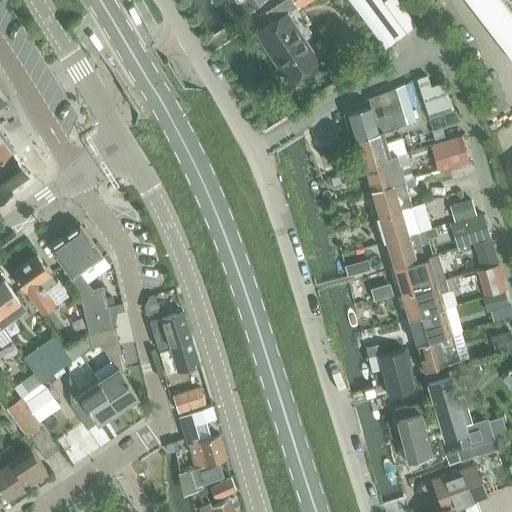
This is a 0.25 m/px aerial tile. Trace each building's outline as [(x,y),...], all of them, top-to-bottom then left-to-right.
[(237,0),(244,10),(259,0),(237,0)] [(379,0),(346,0),(383,48),(405,33),(379,0)] [(511,0),(469,0),(511,55),(511,0)] [(285,12),(255,33),(271,58),(277,54),(293,78),(318,61),(285,12)] [(426,75),(416,79),(428,118),(453,110),(442,83),(430,87),(426,75)] [(392,86),(369,95),(372,103),(396,95),(392,86)] [(0,159),(9,153),(0,139),(0,103),(2,102),(0,99),(0,159)] [(347,115),(342,116),(346,130),(351,129),(354,139),(381,131),(404,124),(400,113),(390,116),(373,121),(368,107),(346,114),(347,115)] [(381,131),(354,139),(363,169),(397,158),(396,155),(402,153),(404,152),(400,138),(384,142),(381,131)] [(460,134),(429,143),(437,170),(468,161),(460,134)] [(426,145),(409,150),(411,157),(428,152),(426,145)] [(0,198),(10,191),(9,189),(27,176),(9,153),(0,159),(0,198)] [(397,158),(363,169),(369,191),(412,178),(410,173),(407,162),(399,165),(397,158)] [(412,178),(369,191),(377,216),(411,206),(406,189),(415,187),(412,178)] [(471,198),(450,204),(454,220),(462,218),(475,214),(471,198)] [(411,206),(377,216),(384,241),(419,231),(424,230),(431,228),(424,202),(411,206)] [(454,220),(449,222),(456,247),(470,243),(490,237),(483,212),(475,214),(462,218),(454,220)] [(79,224),(48,245),(71,277),(68,279),(80,296),(88,331),(88,332),(112,327),(109,313),(107,306),(102,286),(92,288),(86,281),(79,272),(102,255),(79,223),(79,224)] [(431,228),(424,230),(427,239),(437,236),(435,227),(431,228)] [(419,231),(384,241),(392,267),(410,262),(423,258),(419,244),(427,241),(427,239),(424,230),(419,231)] [(495,252),(477,257),(480,268),(498,263),(495,252)] [(106,253),(102,255),(108,263),(111,261),(106,253)] [(36,254),(12,272),(41,313),(54,304),(67,294),(58,281),(56,282),(36,254)] [(102,255),(79,272),(86,281),(109,264),(108,263),(102,255)] [(410,262),(392,267),(400,293),(440,281),(443,280),(440,268),(427,272),(423,258),(410,262)] [(359,265),(361,272),(370,270),(368,262),(359,265)] [(503,275),(480,282),(481,285),(484,295),(493,293),(504,289),(507,289),(503,275)] [(2,279),(0,280),(0,324),(2,328),(26,310),(3,278),(2,279)] [(440,281),(400,293),(407,318),(441,308),(443,308),(454,305),(456,304),(452,289),(447,291),(443,280),(440,281)] [(484,295),(482,296),(487,311),(508,305),(504,289),(493,293),(484,295)] [(148,296),(147,297),(144,306),(147,315),(159,311),(154,296),(154,294),(148,296)] [(122,302),(107,306),(109,313),(116,312),(120,311),(124,310),(122,302)] [(441,308),(407,318),(415,344),(438,337),(451,333),(460,330),(462,330),(454,305),(443,308),(441,308)] [(174,314),(150,323),(151,326),(158,349),(169,345),(190,338),(182,312),(174,314)] [(0,343),(2,346),(10,341),(11,340),(2,328),(0,324),(0,343)] [(88,332),(90,345),(91,347),(92,346),(100,344),(109,358),(108,359),(91,370),(98,380),(118,409),(136,397),(137,397),(121,371),(123,370),(124,369),(119,344),(115,327),(114,326),(112,327),(88,332)] [(438,337),(415,344),(423,371),(459,360),(468,357),(460,330),(451,333),(438,337)] [(511,339),(509,330),(493,335),(498,352),(511,347),(511,339)] [(87,332),(64,349),(71,359),(88,347),(90,345),(88,332),(87,332)] [(54,334),(22,357),(33,372),(41,382),(72,359),(71,359),(64,349),(54,334)] [(170,349),(159,352),(167,374),(199,364),(190,338),(169,345),(170,349)] [(375,344),(365,347),(368,357),(378,355),(387,353),(384,342),(375,344)] [(387,353),(378,355),(378,356),(379,358),(381,369),(387,394),(413,388),(404,348),(387,353)] [(368,357),(371,372),(381,369),(379,358),(378,356),(378,355),(368,357)] [(511,370),(503,379),(511,388),(511,370)] [(33,372),(13,386),(21,397),(22,396),(23,398),(38,418),(38,419),(59,404),(46,386),(41,382),(33,372)] [(79,393),(68,377),(68,379),(69,383),(70,405),(86,427),(86,428),(95,423),(95,424),(117,410),(118,409),(98,380),(97,380),(79,393)] [(448,377),(426,384),(443,438),(454,434),(455,437),(458,436),(462,447),(470,444),(470,445),(493,438),(487,418),(472,422),(459,382),(450,384),(448,377)] [(182,391),(172,394),(178,413),(188,409),(197,406),(205,404),(199,386),(192,388),(182,391)] [(20,398),(5,408),(26,437),(28,436),(29,435),(44,457),(56,449),(58,447),(38,419),(38,418),(23,398),(22,396),(21,397),(20,398)] [(404,405),(393,409),(396,419),(395,420),(400,440),(424,434),(432,431),(429,423),(422,401),(405,408),(404,405)] [(179,416),(177,416),(186,444),(188,443),(195,467),(181,471),(179,472),(177,472),(182,495),(187,494),(203,488),(202,483),(210,480),(223,477),(218,461),(226,459),(219,435),(210,437),(205,421),(214,417),(211,406),(211,405),(204,407),(189,413),(179,416)] [(424,434),(400,440),(406,462),(417,458),(419,469),(442,460),(432,431),(424,434)] [(176,440),(167,443),(169,451),(178,449),(176,440)] [(462,447),(444,453),(448,464),(473,455),(470,445),(470,444),(462,447)] [(8,445),(0,450),(24,484),(44,470),(28,447),(15,455),(8,445)] [(0,492),(4,498),(24,484),(0,450),(0,492)] [(431,479),(442,509),(450,506),(451,509),(486,496),(473,463),(431,479)] [(230,477),(207,488),(214,501),(236,490),(230,477)] [(208,504),(199,508),(200,511),(234,511),(228,500),(219,504),(211,508),(208,504)] [(479,511),(476,501),(463,506),(465,511),(479,511)]
